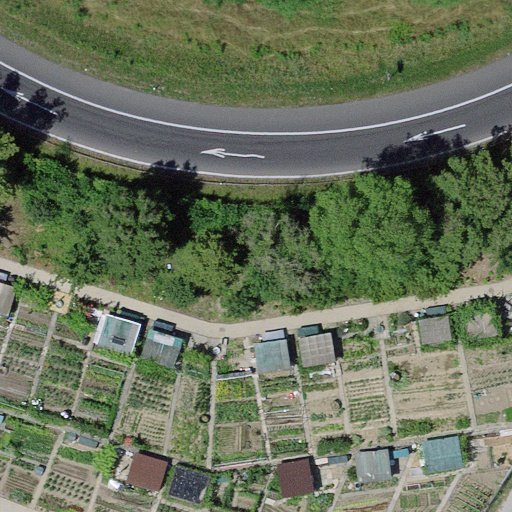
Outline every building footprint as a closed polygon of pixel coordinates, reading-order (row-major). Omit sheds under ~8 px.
[(0,286),(0,319),(8,322),(17,292),(0,286)] [(465,307),(471,335),(500,330),(495,301),(465,307)] [(416,312),(420,340),(452,336),(448,307),(416,312)] [(111,325),(103,356),(139,365),(147,334),(111,325)] [(157,332),(148,365),(181,374),(190,341),(157,332)] [(262,343),(265,375),(295,373),(293,340),(262,343)] [(309,348),(313,374),(344,370),(340,343),(309,348)] [(357,456),(361,489),(396,484),(392,452),(357,456)] [(144,454),(132,485),(164,497),(176,466),(144,454)] [(285,470),(290,500),(320,494),(315,465),(285,470)] [(186,471),(176,500),(207,510),(216,481),(186,471)]
